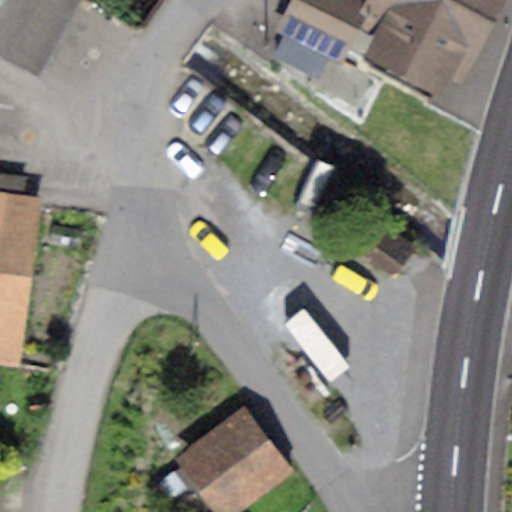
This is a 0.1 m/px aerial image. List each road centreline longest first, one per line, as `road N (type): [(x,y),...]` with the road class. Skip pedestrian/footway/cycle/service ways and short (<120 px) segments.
road 1 (residential): [(152,247),(360,511)]
road 2 (residential): [(54,511),(96,331),(132,266),(152,247)]
road 3 (primary): [(488,231),(452,511)]
road 4 (residential): [(194,0),(163,47),(148,121),(139,203),(152,247)]
